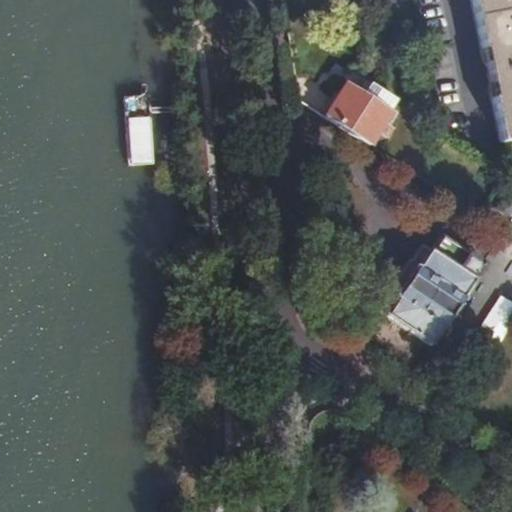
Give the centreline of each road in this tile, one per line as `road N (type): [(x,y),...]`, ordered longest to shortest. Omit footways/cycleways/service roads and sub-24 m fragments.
road 1 (residential): [(297,347),(284,178),(253,0)]
road 2 (residential): [(297,347),(511,484)]
road 3 (residential): [(272,511),(297,347)]
